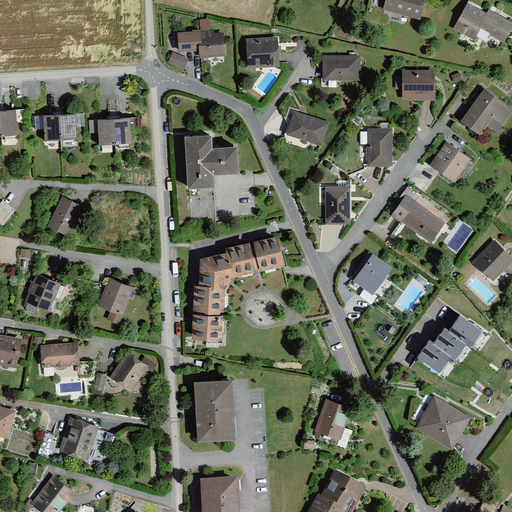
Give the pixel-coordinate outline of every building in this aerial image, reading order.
[(422,0),(381,0),(379,8),(417,20),(422,0)] [(485,16),(467,6),(453,30),(472,41),(479,29),(501,42),(511,24),(489,10),(485,16)] [(225,31),(198,33),(199,51),(199,57),(227,55),(225,31)] [(199,51),(198,33),(178,34),(179,52),(199,51)] [(275,38),(243,39),(244,67),(276,66),(275,38)] [(188,59),(173,51),(169,62),(185,69),(188,59)] [(358,54),(320,53),(319,79),(357,81),(358,54)] [(431,70),(400,69),(400,99),(431,99),(431,70)] [(511,110),(483,89),(458,122),(477,137),(485,126),(496,134),(511,113),(511,110)] [(330,122),(291,109),(282,136),(321,148),(330,122)] [(13,111),(0,111),(0,137),(15,137),(13,111)] [(72,115),(41,115),(41,141),(72,141),(72,115)] [(125,117),(93,119),(95,147),(126,145),(125,117)] [(389,127),(365,128),(366,166),(390,166),(389,127)] [(207,136),(180,137),(182,187),(208,186),(208,175),(237,175),(236,146),(208,147),(207,136)] [(471,160),(445,141),(428,165),(453,183),(471,160)] [(349,186),(323,186),(323,224),(349,223),(349,186)] [(444,223),(405,195),(390,216),(429,244),(444,223)] [(83,206),(60,196),(45,229),(68,239),(83,206)] [(492,238),(469,259),(488,279),(511,258),(492,238)] [(274,240),(195,260),(187,340),(216,342),(221,291),(230,278),(281,266),(274,240)] [(391,269),(370,254),(350,281),(370,296),(391,269)] [(60,282),(35,272),(22,306),(47,315),(60,282)] [(131,288),(107,278),(95,307),(119,317),(131,288)] [(461,316),(450,331),(446,328),(434,343),(429,341),(419,357),(441,374),(451,359),(455,361),(466,345),(471,347),(482,332),(461,316)] [(21,339),(0,334),(0,364),(14,368),(21,339)] [(75,344),(37,345),(38,368),(76,366),(75,344)] [(145,366),(124,352),(108,376),(129,390),(145,366)] [(107,374),(97,372),(95,388),(104,390),(107,374)] [(227,380),(188,383),(192,441),(231,438),(227,380)] [(470,418),(431,394),(412,428),(450,451),(470,418)] [(321,400),(310,435),(338,443),(348,409),(321,400)] [(14,411),(0,407),(0,436),(7,439),(14,411)] [(97,428),(68,417),(55,451),(84,462),(97,428)] [(352,511),(364,490),(332,473),(319,498),(316,496),(307,511),(352,511)] [(50,475),(26,504),(36,511),(55,511),(71,493),(50,475)] [(235,511),(233,480),(193,483),(194,511),(235,511)]
